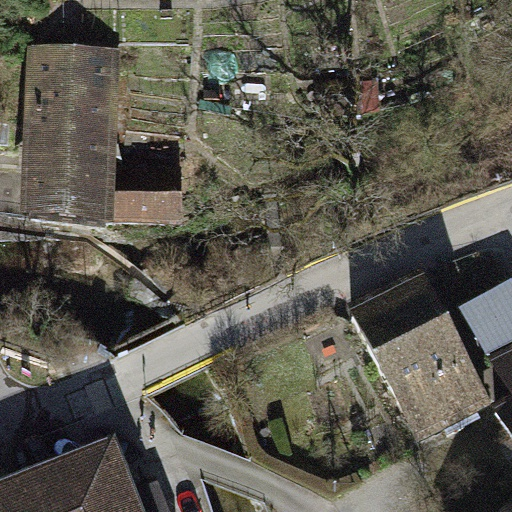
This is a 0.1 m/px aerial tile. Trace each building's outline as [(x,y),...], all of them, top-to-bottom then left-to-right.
[(110,60),(30,58),(26,220),(180,223),(182,163),(146,162),(146,177),(107,177),(110,60)] [(422,283),(352,320),(374,363),(405,347),(424,384),(464,363),(422,283)] [(511,296),(506,285),(456,312),(479,355),(511,336),(511,296)] [(511,452),(511,346),(484,363),(508,403),(489,414),(511,452)] [(484,401),(464,363),(424,384),(405,347),(374,363),(414,439),(439,426),(444,435),(474,420),(468,409),(484,401)] [(136,511),(115,459),(0,504),(0,511),(136,511)]
